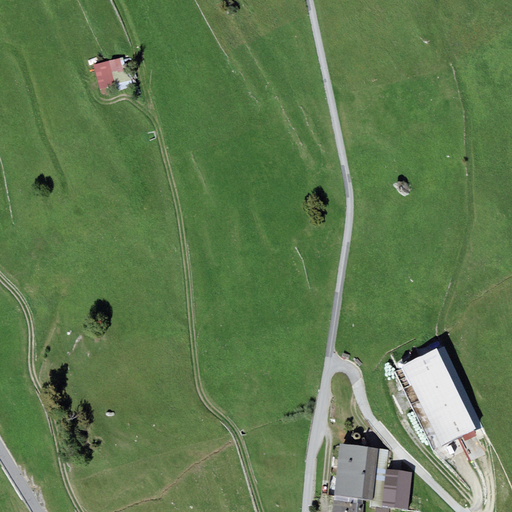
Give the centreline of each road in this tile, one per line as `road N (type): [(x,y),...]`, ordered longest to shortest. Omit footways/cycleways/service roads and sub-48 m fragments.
road 1 (track): [(261,511),(238,436),(196,381),(182,225),(137,46),(114,0)]
road 2 (unclassified): [(311,0),(352,191),(307,511)]
road 3 (track): [(466,379),(440,330),(467,242),(470,111),(444,32),(443,0)]
road 4 (track): [(80,511),(62,467),(55,415),(33,367),(32,327),(0,275)]
